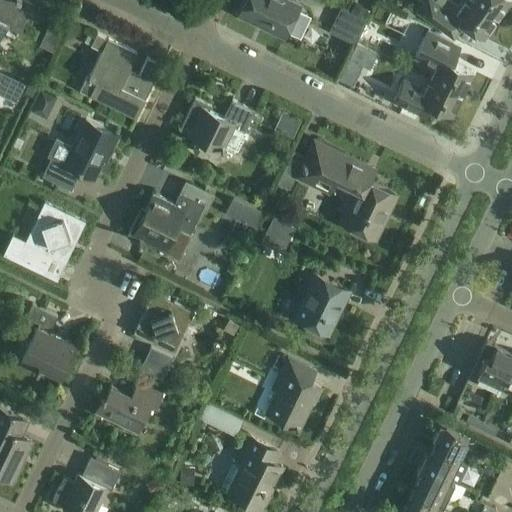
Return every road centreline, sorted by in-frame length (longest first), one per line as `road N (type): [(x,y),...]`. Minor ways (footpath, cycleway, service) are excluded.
road 1 (residential): [(20,511),(114,318),(95,250),(193,42)]
road 2 (residential): [(475,169),(308,511)]
road 3 (residential): [(475,169),(193,42)]
road 4 (residential): [(350,511),(462,293)]
